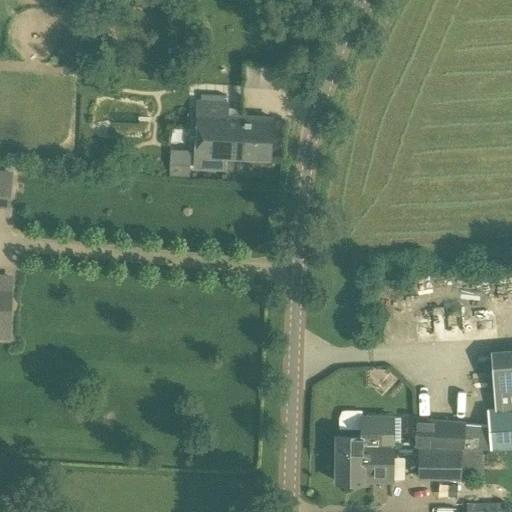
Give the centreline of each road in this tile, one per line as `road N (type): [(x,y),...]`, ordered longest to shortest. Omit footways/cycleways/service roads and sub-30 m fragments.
road 1 (tertiary): [(289,511),(305,166),(332,60),(362,0)]
road 2 (unknown): [(294,358),(511,333)]
